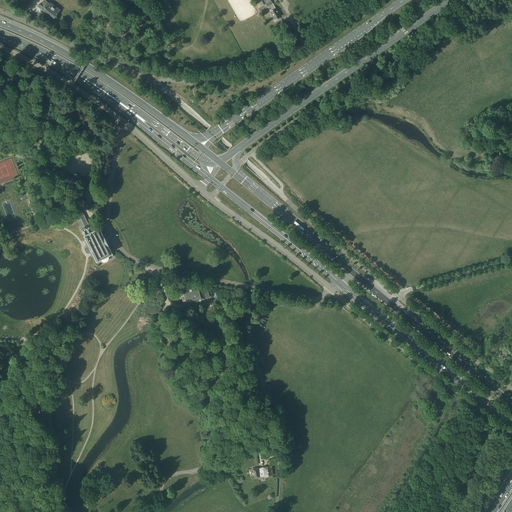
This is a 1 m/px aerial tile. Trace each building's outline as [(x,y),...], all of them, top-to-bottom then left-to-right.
[(36,15),(39,18),(39,17),(41,18),(44,14),(43,13),(45,11),(54,17),(60,9),(51,2),(50,4),(45,0),(44,0),(41,4),(40,4),(40,5),(39,4),(37,7),(38,8),(37,9),(38,9),(35,13),(37,14),(36,15)] [(268,7),(270,11),(275,20),(280,17),(275,8),(271,1),(266,4),(267,7),(268,7)] [(97,209),(92,211),(95,219),(101,216),(97,209)] [(92,230),(89,225),(83,212),(75,216),(80,226),(81,229),(87,242),(86,243),(87,246),(86,246),(86,247),(85,248),(85,249),(85,250),(86,251),(87,252),(88,253),(89,252),(90,252),(92,255),(93,255),(97,263),(114,255),(100,227),(92,230)] [(206,284),(180,291),(184,305),(210,297),(206,284)] [(258,469),(258,468),(253,469),(254,478),(259,477),(259,476),(262,476),(262,477),(265,477),(271,476),(270,467),(264,467),(264,468),(261,468),(261,469),(258,469)]
